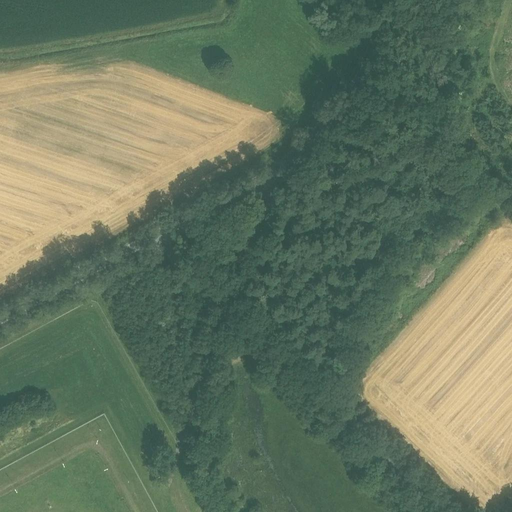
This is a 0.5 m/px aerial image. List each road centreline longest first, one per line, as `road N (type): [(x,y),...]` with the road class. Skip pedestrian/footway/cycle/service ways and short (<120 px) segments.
road 1 (unclassified): [(150,232),(442,511)]
road 2 (unclassified): [(385,0),(356,66),(314,123),(264,170),(150,232)]
road 3 (unclassified): [(150,232),(0,314)]
